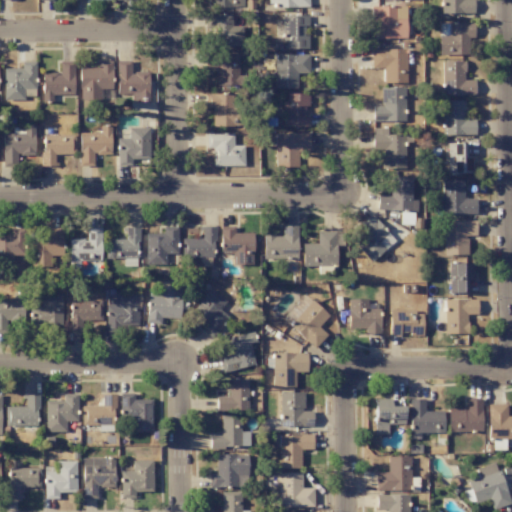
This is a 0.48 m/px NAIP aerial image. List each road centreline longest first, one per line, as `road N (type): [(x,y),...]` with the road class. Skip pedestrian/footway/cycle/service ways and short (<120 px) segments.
road 1 (residential): [(0,199),(343,193)]
road 2 (residential): [(508,0),(511,297)]
road 3 (residential): [(178,197),(179,0)]
road 4 (residential): [(343,193),(341,0)]
road 5 (residential): [(0,38),(180,38)]
road 6 (residential): [(0,368),(178,364)]
road 7 (residential): [(349,375),(511,371)]
road 8 (residential): [(180,511),(178,364)]
road 9 (residential): [(349,511),(349,375)]
